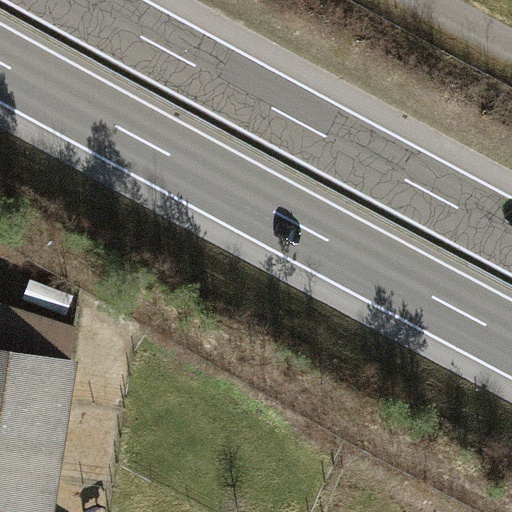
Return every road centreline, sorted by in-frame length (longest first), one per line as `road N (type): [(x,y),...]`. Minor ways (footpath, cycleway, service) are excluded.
road 1 (motorway): [(0,65),(511,338)]
road 2 (motorway): [(511,224),(91,0)]
